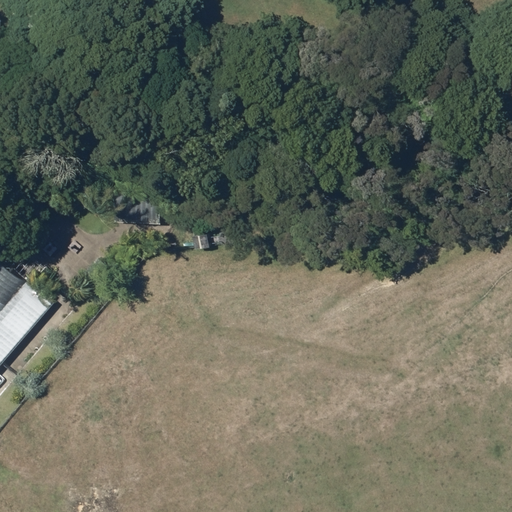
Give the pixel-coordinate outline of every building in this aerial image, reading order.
[(123,219),(166,221),(167,192),(124,191),(123,219)] [(225,232),(225,244),(239,243),(238,231),(225,232)] [(216,245),(215,232),(200,233),(201,246),(216,245)] [(0,247),(0,368),(59,298),(0,247)] [(124,271),(103,255),(89,273),(110,289),(124,271)]
